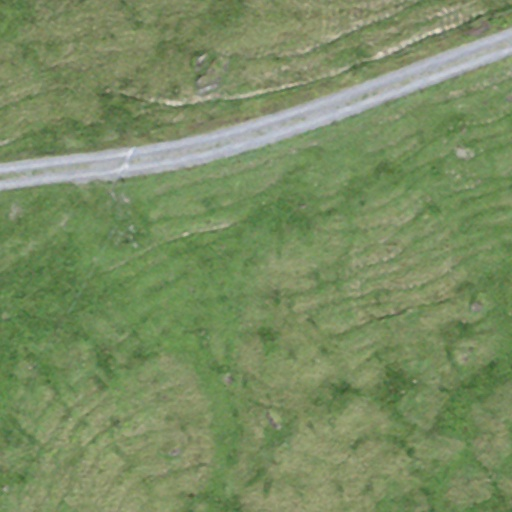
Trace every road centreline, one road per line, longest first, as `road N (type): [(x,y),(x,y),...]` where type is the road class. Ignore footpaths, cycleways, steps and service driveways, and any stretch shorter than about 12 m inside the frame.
road 1 (track): [(511,47),(240,141),(0,183)]
road 2 (track): [(0,256),(114,165)]
